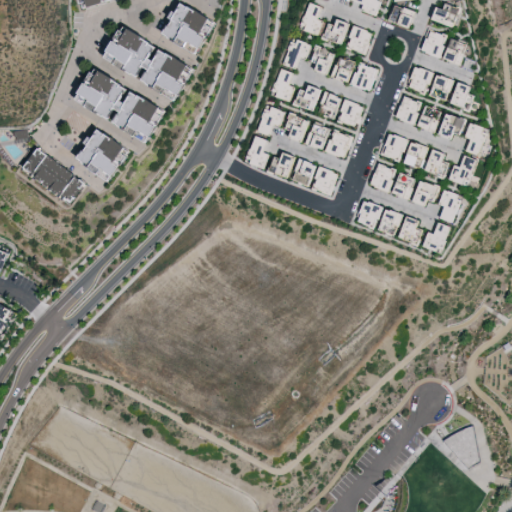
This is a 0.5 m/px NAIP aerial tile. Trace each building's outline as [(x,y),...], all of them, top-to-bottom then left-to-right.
[(300,28),(318,35),(324,20),(318,18),(323,5),(310,0),(300,28)] [(357,0),(368,3),(366,10),(383,15),(387,0),(357,0)] [(228,19),(194,4),(192,8),(180,2),(167,31),(217,53),(224,38),(220,36),(228,19)] [(438,2),(434,20),(463,27),(467,8),(438,2)] [(423,11),(401,4),(396,21),(419,27),(423,11)] [(379,33),(344,17),(340,26),(330,22),(323,36),(347,47),(348,45),(369,55),(379,33)] [(467,64),(474,42),(431,28),(424,50),(467,64)] [(182,93),(185,88),(201,96),(206,86),(199,82),(207,67),(188,57),(187,58),(143,34),(137,44),(129,39),(118,58),(182,93)] [(339,51),(313,46),(313,44),(290,39),(285,65),(300,68),(302,58),(310,59),(310,61),(317,62),(316,69),(335,73),(339,51)] [(384,67),(346,57),(340,78),(378,88),(384,67)] [(444,74),(439,91),(436,90),(442,72),(420,65),(413,88),(478,109),(482,95),(479,94),(482,86),(444,74)] [(299,72),(279,69),(274,96),(293,100),(299,72)] [(80,98),(145,129),(146,126),(173,139),(178,128),(170,125),(178,108),(143,92),(145,88),(115,74),(109,85),(90,76),(80,98)] [(371,104),(335,92),(335,91),(303,80),(295,102),(363,126),(371,104)] [(422,124),(427,113),(422,111),(426,101),(411,96),(408,104),(403,102),(398,116),(422,124)] [(277,126),(295,130),(298,112),(267,107),(263,132),(276,134),(277,126)] [(469,150),(488,154),(494,122),(432,110),(428,129),(471,138),(469,150)] [(318,121),(305,118),(299,140),(312,143),(318,121)] [(335,150),(335,151),(352,155),(357,133),(321,124),(315,145),(335,150)] [(81,154),(115,173),(118,168),(135,178),(140,168),(133,164),(142,148),(115,133),(111,142),(93,132),(81,154)] [(385,155),(410,160),(414,138),(390,133),(385,155)] [(338,191),(344,171),(310,160),(310,158),(283,150),(281,156),(270,153),(274,139),(259,135),(250,165),(338,191)] [(414,163),(428,169),(436,147),(422,141),(414,163)] [(96,182),(47,149),(35,168),(83,201),(96,182)] [(446,175),(454,154),(442,150),(434,170),(446,175)] [(485,160),(466,153),(456,180),(475,187),(485,160)] [(375,185),(398,191),(404,169),(381,163),(375,185)] [(400,193),(417,199),(424,178),(408,172),(400,193)] [(422,202),(436,206),(437,202),(448,205),(444,218),(461,223),(470,194),(429,181),(422,202)] [(363,222),(430,245),(435,231),(427,228),(429,221),(417,217),(410,236),(404,233),(411,214),(370,200),(363,222)] [(441,234),(436,232),(430,247),(447,254),(458,227),(446,222),(441,234)] [(0,272),(0,246),(10,251),(0,272)] [(0,336),(0,301),(16,312),(0,336)] [(445,442),(469,470),(481,463),(474,427),(470,429),(466,430),(462,432),(459,433),(455,435),(452,437),(448,440),(445,442)]
